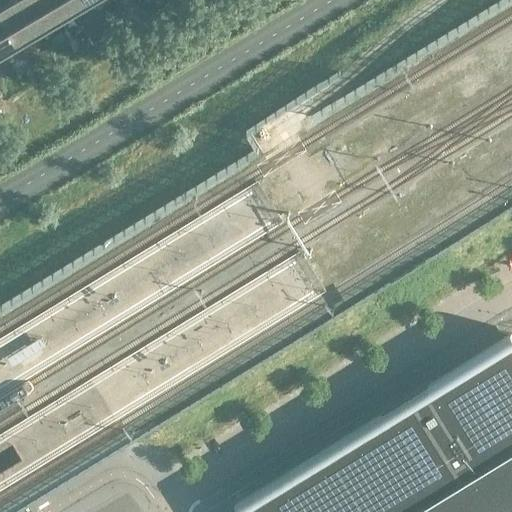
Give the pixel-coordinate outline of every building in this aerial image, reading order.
[(38,31),(19,0),(12,0),(0,7),(20,41),(38,31)] [(55,20),(43,0),(19,0),(38,31),(55,20)] [(73,10),(66,0),(43,0),(55,20),(73,10)] [(89,0),(66,0),(73,10),(89,0)] [(20,41),(0,7),(0,48),(2,52),(20,41)] [(511,327),(236,497),(240,503),(245,511),(453,511),(511,476),(511,327)] [(64,472),(126,434),(92,379),(72,391),(54,361),(0,393),(0,414),(3,419),(6,422),(7,424),(11,429),(15,433),(19,437),(25,443),(28,446),(34,451),(37,453),(43,459),(48,462),(53,465),(55,466),(64,472)] [(511,511),(511,476),(453,511),(511,511)]
